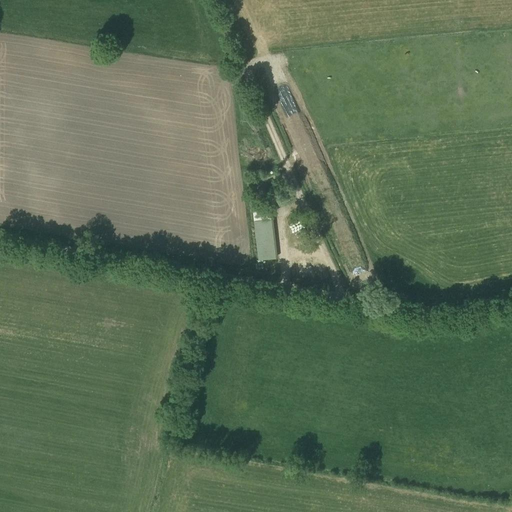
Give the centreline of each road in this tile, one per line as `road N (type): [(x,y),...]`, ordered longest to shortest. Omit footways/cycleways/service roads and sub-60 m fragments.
road 1 (unclassified): [(511,301),(421,312),(0,238)]
road 2 (track): [(214,0),(343,298)]
